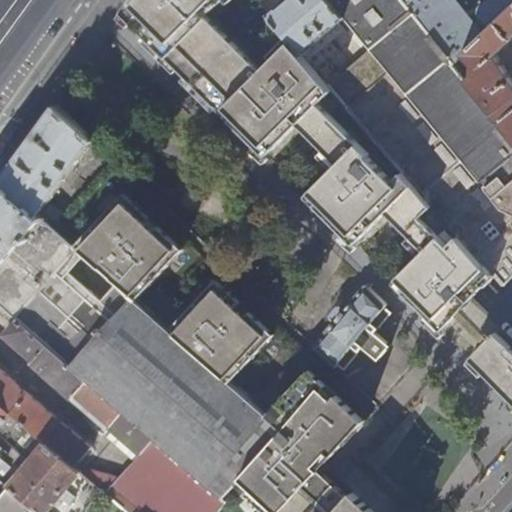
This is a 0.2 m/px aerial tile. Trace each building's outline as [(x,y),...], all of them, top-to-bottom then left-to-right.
[(396,284),(402,289),(446,333),(498,281),(451,226),(406,173),(397,182),(372,157),(373,155),(370,151),(323,104),(335,91),(331,85),(305,55),(294,42),(265,70),(211,14),(226,0),(135,0),(133,3),(156,26),(159,24),(170,36),(162,44),(223,104),(260,142),(269,150),(297,123),(304,130),(341,166),(313,194),(357,239),(385,211),(393,218),(427,252),(396,284)] [(289,0),(271,16),(294,42),(305,55),(346,19),(330,0),(289,0)] [(506,212),(511,214),(511,133),(457,66),(403,0),(330,0),(346,19),(369,46),(371,50),(427,116),(472,170),(506,212)] [(511,12),(511,0),(403,0),(457,66),(480,44),(511,12)] [(133,3),(126,14),(159,47),(266,154),(269,150),(260,142),(223,104),(162,44),(170,36),(159,24),(156,26),(133,3)] [(511,12),(480,44),(457,66),(511,133),(511,77),(499,57),(511,43),(511,12)] [(331,85),(335,91),(386,151),(427,116),(371,50),(331,85)] [(58,106),(2,184),(40,217),(48,206),(95,141),(58,106)] [(451,226),(498,281),(504,287),(511,279),(511,214),(506,212),(472,170),(427,116),(386,151),(406,173),(451,226)] [(269,150),(266,154),(273,161),(283,152),(304,130),(297,123),(269,150)] [(286,429),(270,416),(233,384),(172,331),(138,301),(86,256),(77,248),(55,229),(47,222),(40,217),(2,184),(0,186),(0,300),(4,304),(20,319),(108,396),(156,439),(226,500),(243,479),(250,471),(286,429)] [(362,249),(393,218),(385,211),(357,239),(313,194),(309,197),(362,249)] [(86,256),(138,301),(150,289),(183,251),(160,228),(156,233),(146,224),(150,219),(125,196),(91,232),(77,248),(86,256)] [(62,206),(47,222),(55,229),(70,213),(62,206)] [(160,228),(150,219),(146,224),(156,233),(160,228)] [(172,331),(233,384),(276,336),(252,313),(248,318),(238,309),(242,304),(217,282),(172,331)] [(338,322),(318,348),(338,367),(388,305),(368,285),(347,311),(344,308),(340,309),(334,317),(335,320),(338,322)] [(0,399),(15,413),(51,443),(79,467),(83,462),(95,447),(0,366),(0,309),(4,304),(0,300),(0,399)] [(20,319),(4,304),(0,309),(16,324),(20,319)] [(248,318),(252,313),(242,304),(238,309),(248,318)] [(108,396),(20,319),(16,324),(6,336),(36,361),(35,363),(99,420),(96,424),(107,434),(107,433),(112,428),(143,454),(156,439),(108,396)] [(473,360),(511,399),(511,344),(499,334),(473,360)] [(377,511),(356,493),(352,498),(322,471),(367,422),(312,370),(270,416),(286,429),(287,431),(269,454),(268,453),(244,481),(253,488),(249,494),(268,511),(377,511)] [(0,429),(15,413),(0,399),(0,429)] [(15,413),(0,429),(0,474),(10,483),(13,485),(51,443),(15,413)] [(112,428),(107,433),(138,460),(143,454),(112,428)] [(243,479),(244,481),(268,453),(269,454),(287,431),(286,429),(250,471),(243,479)] [(221,511),(229,503),(228,501),(226,500),(156,439),(143,454),(138,460),(146,467),(134,480),(123,477),(91,469),(83,462),(79,467),(84,472),(107,491),(132,511),(221,511)] [(79,467),(51,443),(13,485),(46,511),(48,511),(71,487),(84,472),(79,467)] [(138,460),(123,477),(134,480),(146,467),(138,460)] [(88,511),(107,491),(84,472),(71,487),(48,511),(88,511)] [(0,495),(10,483),(0,474),(0,495)] [(0,511),(44,511),(13,485),(10,483),(0,495),(0,511)]
